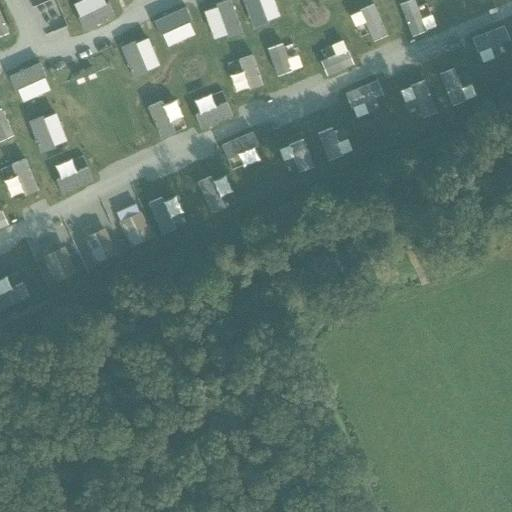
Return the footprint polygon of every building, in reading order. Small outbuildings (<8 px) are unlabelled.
[(108,0),(76,15),(84,31),(115,16),(108,0)] [(233,0),(216,0),(227,33),(243,28),(233,0)] [(262,0),(245,0),(254,24),(269,18),(262,0)] [(374,0),(359,7),(373,37),(387,31),(374,0)] [(416,0),(399,0),(412,32),(427,27),(416,0)] [(432,0),(439,15),(451,10),(446,0),(432,0)] [(187,6),(153,21),(160,36),(193,21),(187,6)] [(31,21),(36,33),(73,20),(68,7),(31,21)] [(0,8),(0,36),(9,33),(0,8)] [(313,18),(327,52),(339,46),(325,13),(313,18)] [(303,32),(291,37),(304,65),(315,60),(303,32)] [(247,33),(220,37),(222,48),(249,44),(247,33)] [(135,38),(120,45),(133,76),(148,70),(135,38)] [(283,40),(267,46),(277,74),(292,69),(283,40)] [(49,72),(88,62),(84,46),(45,56),(49,72)] [(347,47),(320,60),(327,74),(354,62),(347,47)] [(254,50),(238,54),(248,86),(263,82),(254,50)] [(487,84),(501,77),(487,50),(473,57),(487,84)] [(176,60),(163,67),(168,78),(182,72),(176,60)] [(444,72),(455,107),(470,102),(460,68),(444,72)] [(417,75),(397,82),(412,124),(433,117),(417,75)] [(22,81),(10,85),(20,118),(32,114),(22,81)] [(369,124),(387,117),(376,86),(358,93),(369,124)] [(308,118),(341,112),(338,95),(305,101),(308,118)] [(162,98),(147,104),(161,136),(176,129),(162,98)] [(227,98),(194,111),(200,126),(233,113),(227,98)] [(89,104),(104,142),(117,137),(103,99),(89,104)] [(351,117),(338,119),(342,154),(355,153),(351,117)] [(295,138),(304,165),(324,159),(315,132),(295,138)] [(22,196),(60,185),(48,144),(24,151),(26,160),(0,167),(0,213),(25,206),(22,196)] [(277,146),(264,150),(276,185),(289,181),(277,146)] [(232,184),(244,179),(234,151),(222,155),(232,184)] [(189,188),(203,185),(199,169),(186,172),(189,188)] [(140,177),(141,189),(160,188),(159,176),(140,177)] [(118,251),(141,245),(133,215),(111,221),(118,251)] [(94,231),(72,241),(84,268),(106,258),(94,231)] [(63,281),(56,250),(34,255),(42,286),(63,281)] [(16,302),(33,298),(22,257),(6,261),(16,302)]
